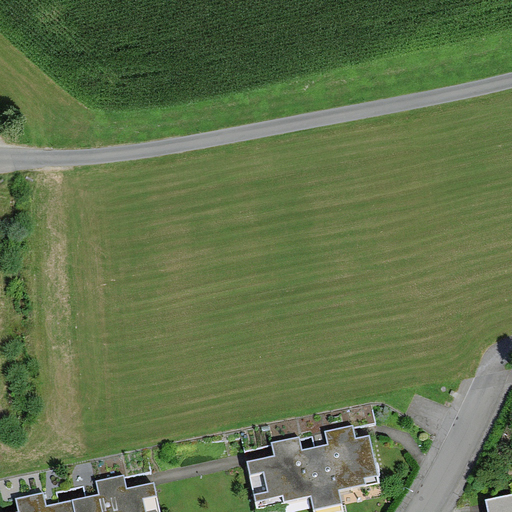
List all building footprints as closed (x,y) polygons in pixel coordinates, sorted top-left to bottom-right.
[(317,436),(319,448),(330,500),(371,491),(360,437),(343,440),(341,431),(317,436)] [(246,506),(300,495),(292,454),(289,440),(260,446),(263,461),(238,466),(246,506)] [(319,448),(292,454),(300,495),(303,511),(316,511),(332,509),(330,500),(319,448)] [(98,482),(102,499),(104,511),(159,511),(155,490),(129,496),(126,477),(98,482)] [(48,511),(48,509),(46,495),(17,501),(18,511),(48,511)] [(474,502),(475,511),(511,511),(511,510),(505,511),(503,497),(474,502)] [(104,511),(102,499),(75,504),(76,511),(104,511)]
